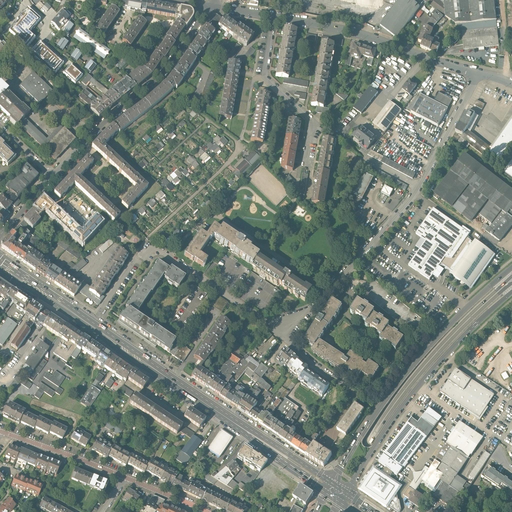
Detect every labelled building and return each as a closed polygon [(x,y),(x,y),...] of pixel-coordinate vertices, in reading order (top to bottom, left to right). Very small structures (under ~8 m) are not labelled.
[(146,12),(147,2),(134,0),(133,0),(123,0),(122,8),(146,12)] [(332,0),(376,9),(377,2),(383,4),(383,0),(332,0)] [(399,0),(398,2),(380,26),(396,39),(419,8),(408,0),(399,0)] [(444,2),(441,2),(439,1),(438,0),(425,0),(424,1),(445,16),(444,5),(444,2)] [(494,0),(443,0),(444,2),(444,5),(445,16),(462,31),(464,49),(499,45),(494,0)] [(40,2),(36,6),(40,10),(42,8),(47,12),(49,10),(47,9),(49,7),(46,4),(44,6),(40,2)] [(146,12),(160,14),(162,5),(147,2),(146,12)] [(177,8),(162,5),(160,14),(175,17),(177,8)] [(22,47),(25,49),(35,38),(29,32),(30,31),(30,32),(32,29),(32,28),(33,27),(34,27),(40,20),(27,8),(17,20),(18,21),(9,31),(15,37),(13,39),(18,43),(19,41),(24,45),(22,47)] [(189,10),(177,8),(175,17),(178,21),(186,27),(193,17),(192,12),(189,10)] [(71,15),(64,9),(51,23),(60,32),(68,23),(66,21),(71,15)] [(108,11),(102,21),(112,27),(118,17),(108,11)] [(443,17),(437,12),(434,15),(431,18),(437,24),(443,17)] [(220,18),(217,16),(216,17),(213,17),(210,21),(209,24),(207,26),(206,27),(214,32),(218,26),(223,20),(220,18)] [(139,18),(131,29),(139,35),(147,24),(139,18)] [(218,26),(232,36),(238,27),(224,18),(223,20),(218,26)] [(430,30),(437,24),(431,18),(427,23),(424,27),(430,30)] [(103,39),(112,27),(102,21),(94,32),(103,39)] [(186,27),(178,21),(166,38),(167,39),(174,43),(186,27)] [(73,26),(68,23),(60,32),(67,37),(69,35),(66,32),(68,33),(73,26)] [(206,26),(187,53),(195,59),(214,32),(206,27),(206,26)] [(253,36),(239,26),(238,27),(232,36),(236,39),(237,37),(243,42),(242,43),(246,46),(253,36)] [(433,31),(430,30),(424,27),(418,42),(422,43),(425,38),(429,40),(433,31)] [(284,28),(282,41),(294,43),(296,31),(284,28)] [(131,47),(139,35),(131,29),(123,41),(131,47)] [(110,51),(79,30),(74,39),(104,60),(110,51)] [(320,42),(321,43),(334,45),(342,46),(343,40),(322,36),(320,42)] [(188,49),(193,39),(190,37),(185,47),(188,49)] [(68,43),(62,38),(57,46),(63,50),(68,43)] [(434,42),(429,40),(425,38),(422,43),(420,48),(430,52),(434,42)] [(435,38),(434,42),(430,52),(436,54),(440,46),(437,45),(439,40),(435,38)] [(175,44),(174,43),(167,39),(157,53),(164,59),(165,59),(175,44)] [(292,55),(294,43),(282,41),(279,53),(292,55)] [(43,62),(52,53),(40,42),(31,52),(34,54),(33,56),(39,62),(41,60),(43,62)] [(226,58),(231,61),(241,47),(237,43),(226,58)] [(321,43),(319,55),(332,58),(334,45),(321,43)] [(361,55),(365,57),(367,48),(354,44),(350,55),(350,56),(352,56),(360,59),(361,55)] [(255,50),(251,47),(241,61),(246,64),(255,50)] [(376,50),(367,48),(365,57),(373,59),(376,50)] [(76,50),(71,57),(77,62),(78,59),(82,54),(76,50)] [(64,63),(52,53),(43,62),(46,64),(44,66),(51,72),(52,70),(55,73),(64,63)] [(152,75),(164,59),(157,53),(156,53),(144,69),(152,75)] [(195,59),(187,53),(175,69),(174,72),(172,73),(182,80),(196,60),(195,59)] [(279,53),(277,64),(290,67),(292,55),(279,53)] [(329,70),(332,58),(319,55),(317,68),(329,70)] [(127,63),(125,60),(118,66),(120,69),(127,63)] [(96,65),(90,61),(85,68),(90,73),(96,65)] [(229,62),(226,76),(238,78),(241,64),(229,62)] [(288,78),(290,67),(277,64),(276,76),(283,77),(288,78)] [(70,65),(63,73),(67,76),(68,75),(72,79),(71,80),(75,84),(82,75),(70,65)] [(139,86),(152,75),(144,69),(141,67),(128,78),(126,80),(136,88),(139,86)] [(317,68),(315,81),(327,83),(329,70),(317,68)] [(52,91),(33,72),(24,81),(20,85),(40,104),(52,91)] [(182,81),(182,80),(172,73),(164,84),(172,90),(175,87),(177,88),(182,81)] [(215,75),(210,73),(198,105),(203,107),(215,75)] [(88,75),(82,82),(86,86),(89,81),(106,95),(109,91),(88,75)] [(226,76),(224,89),(236,92),(238,78),(226,76)] [(308,81),(288,78),(283,77),(282,83),(307,87),(308,81)] [(136,88),(126,80),(125,81),(110,92),(121,100),(134,89),(136,88)] [(417,85),(409,80),(402,89),(402,90),(406,93),(409,95),(417,85)] [(325,95),(327,83),(315,81),(313,93),(325,95)] [(0,101),(7,93),(8,92),(0,85),(0,84),(0,101)] [(164,84),(154,93),(161,100),(172,90),(164,84)] [(378,93),(370,87),(362,95),(360,93),(357,97),(360,99),(353,108),(361,114),(378,93)] [(79,97),(91,107),(92,106),(93,106),(95,104),(96,106),(98,104),(97,103),(98,101),(85,89),(79,97)] [(224,89),(221,103),(233,105),(236,92),(224,89)] [(344,101),(348,96),(338,89),(334,93),(344,101)] [(399,102),(406,93),(402,90),(395,98),(399,102)] [(110,92),(103,100),(112,107),(121,100),(110,92)] [(17,127),(19,126),(25,119),(30,114),(23,107),(22,107),(7,93),(0,101),(0,109),(10,119),(9,120),(17,127)] [(161,100),(154,93),(144,101),(150,109),(161,100)] [(259,93),(256,107),(268,110),(270,95),(267,95),(259,93)] [(323,108),(325,95),(313,93),(310,106),(316,107),(323,108)] [(406,111),(411,113),(420,95),(421,93),(420,93),(407,109),(406,111)] [(434,102),(447,109),(452,100),(439,93),(434,102)] [(438,127),(447,109),(434,102),(420,95),(411,113),(438,127)] [(98,104),(96,106),(105,113),(112,107),(103,100),(102,99),(101,100),(100,99),(99,101),(98,101),(97,103),(98,104)] [(481,108),(484,103),(475,100),(473,105),(481,108)] [(144,101),(134,109),(139,117),(150,109),(144,101)] [(372,124),(384,133),(401,111),(389,101),(372,124)] [(231,119),(233,105),(221,103),(219,117),(231,119)] [(99,119),(105,113),(96,106),(95,104),(93,106),(92,106),(91,107),(90,107),(92,109),(90,111),(99,119)] [(256,107),(253,124),(266,127),(269,110),(268,110),(256,107)] [(280,111),(289,120),(291,120),(294,117),(283,107),(280,111)] [(323,108),(316,107),(315,112),(328,115),(329,109),(323,108)] [(139,117),(134,109),(123,117),(129,125),(139,117)] [(192,110),(188,114),(193,119),(197,115),(192,110)] [(488,157),(493,150),(470,132),(478,117),(468,112),(467,114),(465,113),(452,136),(467,148),(469,145),(487,158),(488,157)] [(129,125),(123,117),(113,126),(118,132),(120,133),(129,125)] [(45,150),(64,129),(60,126),(47,140),(25,119),(19,126),(45,150)] [(289,120),(286,136),(298,138),(301,122),(291,120),(289,120)] [(511,146),(511,123),(493,150),(488,157),(499,164),(511,146)] [(253,124),(250,141),(263,144),(266,127),(253,124)] [(113,126),(101,137),(107,142),(118,132),(113,126)] [(353,130),(354,136),(352,138),(360,144),(359,146),(365,151),(367,149),(367,150),(376,139),(361,127),(359,129),(353,130)] [(55,162),(76,141),(64,129),(45,150),(43,151),(55,162)] [(295,154),(298,138),(286,136),(283,152),(295,154)] [(107,142),(101,137),(92,147),(102,155),(107,149),(104,146),(107,142)] [(323,139),(320,155),(332,157),(335,141),(323,139)] [(19,159),(0,140),(0,160),(9,170),(19,159)] [(163,147),(160,143),(155,147),(159,151),(163,147)] [(119,161),(107,149),(102,155),(107,160),(106,160),(109,162),(114,167),(119,161)] [(415,174),(371,150),(367,155),(412,179),(415,174)] [(242,158),(233,167),(242,176),(251,166),(259,158),(253,151),(244,160),(242,158)] [(204,164),(210,158),(204,152),(198,158),(204,164)] [(292,170),(295,154),(283,152),(281,168),(292,170)] [(349,171),(357,156),(351,153),(343,169),(349,171)] [(330,172),(332,157),(320,155),(318,170),(330,172)] [(478,213),(492,224),(502,212),(507,216),(510,211),(511,212),(511,191),(465,155),(434,194),(471,223),(478,213)] [(90,156),(79,168),(85,174),(96,162),(90,156)] [(129,169),(119,161),(114,167),(119,171),(121,173),(126,178),(131,172),(129,169)] [(407,186),(363,163),(361,168),(405,191),(407,186)] [(11,192),(12,191),(21,199),(42,177),(30,166),(8,189),(11,192)] [(179,167),(166,177),(173,185),(179,181),(177,178),(181,174),(179,172),(182,170),(179,167)] [(79,168),(68,180),(74,186),(77,183),(82,177),(85,174),(79,168)] [(298,199),(304,200),(308,174),(305,174),(306,168),(303,168),(298,199)] [(318,170),(315,187),(327,189),(330,172),(318,170)] [(136,176),(131,172),(126,178),(133,184),(138,178),(138,177),(136,176)] [(346,177),(357,183),(360,178),(349,172),(346,177)] [(373,178),(362,173),(360,178),(357,183),(351,194),(360,199),(361,200),(373,178)] [(288,188),(295,181),(289,175),(282,181),(288,188)] [(77,183),(90,195),(96,189),(82,177),(77,183)] [(148,187),(138,178),(133,184),(136,187),(133,191),(139,197),(148,187)] [(63,197),(74,186),(68,180),(57,192),(63,197)] [(389,197),(393,191),(384,186),(381,193),(389,197)] [(324,205),(327,189),(315,187),(312,203),(324,205)] [(109,202),(96,189),(90,195),(104,208),(109,202)] [(11,192),(7,197),(15,205),(16,204),(21,199),(12,191),(11,192)] [(139,197),(133,191),(128,196),(126,198),(122,203),(127,209),(139,197)] [(164,196),(161,192),(156,197),(159,201),(164,196)] [(353,212),(360,199),(351,194),(344,207),(353,212)] [(0,200),(0,205),(7,212),(8,212),(9,211),(15,205),(7,197),(5,195),(0,200)] [(47,209),(51,213),(57,207),(47,198),(37,208),(43,213),(47,209)] [(156,204),(153,200),(148,204),(152,208),(156,204)] [(123,214),(109,202),(104,208),(117,220),(123,214)] [(51,213),(63,224),(68,218),(57,207),(51,213)] [(44,214),(43,213),(37,208),(26,219),(35,227),(43,220),(41,218),(44,214)] [(425,241),(408,266),(429,281),(432,276),(438,280),(444,271),(439,268),(439,266),(445,268),(444,270),(450,271),(449,273),(453,274),(451,277),(470,290),(494,255),(475,242),(474,244),(467,239),(471,233),(463,228),(462,229),(433,209),(415,234),(425,241)] [(7,212),(2,218),(5,221),(12,214),(9,211),(8,212),(7,212)] [(511,226),(511,219),(507,216),(502,212),(492,224),(490,228),(485,225),(482,229),(500,243),(511,226)] [(99,216),(88,229),(93,234),(105,222),(99,216)] [(81,230),(68,218),(63,224),(76,236),(81,230)] [(29,230),(23,224),(19,228),(25,234),(29,230)] [(187,254),(185,257),(192,263),(193,262),(202,268),(204,264),(205,265),(207,262),(199,256),(209,241),(210,241),(213,238),(215,239),(221,232),(213,227),(206,238),(200,234),(186,253),(187,254)] [(84,244),(93,234),(88,229),(84,233),(81,230),(76,236),(84,244)] [(246,245),(222,229),(221,232),(215,239),(235,253),(235,254),(254,266),(260,257),(261,256),(245,246),(246,245)] [(4,248),(10,252),(16,244),(18,242),(16,240),(19,236),(15,232),(4,243),(4,248)] [(19,243),(21,244),(23,246),(29,238),(25,235),(19,243)] [(102,247),(106,251),(116,242),(112,238),(102,247)] [(60,244),(68,249),(72,246),(64,240),(60,244)] [(10,252),(16,256),(23,246),(21,244),(20,246),(16,244),(10,252)] [(16,256),(26,262),(34,251),(30,248),(29,250),(23,246),(16,256)] [(85,254),(72,246),(68,249),(80,258),(85,254)] [(121,249),(112,261),(122,269),(131,256),(121,249)] [(26,262),(39,271),(46,261),(47,259),(34,250),(34,251),(26,262)] [(69,279),(87,262),(83,257),(74,265),(70,261),(63,267),(66,271),(64,273),(69,279)] [(285,275),(260,257),(254,266),(253,267),(279,284),(299,297),(300,296),(305,300),(306,298),(307,299),(313,290),(307,286),(305,287),(292,278),(292,277),(286,273),(285,275)] [(39,271),(44,278),(51,268),(46,261),(39,271)] [(112,261),(105,272),(115,279),(122,269),(112,261)] [(170,271),(158,263),(156,267),(142,288),(142,287),(126,310),(128,311),(135,315),(136,313),(138,314),(151,294),(152,294),(165,276),(166,277),(170,271)] [(63,276),(51,268),(44,278),(53,284),(63,276)] [(172,269),(170,271),(166,277),(164,279),(169,282),(168,283),(174,287),(174,286),(179,289),(186,278),(172,269)] [(105,272),(99,281),(109,288),(115,279),(105,272)] [(53,284),(64,291),(72,281),(63,275),(63,276),(53,284)] [(12,289),(0,280),(0,295),(5,299),(6,298),(12,290),(12,289)] [(80,286),(72,281),(64,291),(72,297),(77,290),(80,286)] [(105,294),(109,288),(99,281),(94,287),(92,290),(103,297),(105,294)] [(107,296),(105,294),(103,297),(92,290),(94,287),(86,282),(80,286),(77,290),(102,304),(107,296)] [(399,282),(394,287),(412,301),(416,296),(399,282)] [(18,294),(12,290),(6,298),(9,300),(13,302),(18,294)] [(32,303),(18,294),(13,302),(12,303),(26,312),(32,303)] [(216,295),(209,305),(221,313),(228,303),(216,295)] [(7,303),(9,300),(6,298),(5,299),(0,307),(0,310),(2,312),(8,303),(7,303)] [(318,342),(328,327),(329,327),(342,307),(333,301),(319,321),(319,320),(305,341),(315,347),(318,342)] [(374,312),(368,308),(369,307),(365,304),(364,305),(357,301),(350,311),(367,323),(373,315),(374,312)] [(183,302),(180,314),(188,316),(190,308),(187,307),(188,303),(183,302)] [(42,310),(32,303),(26,312),(24,315),(34,322),(36,320),(42,310)] [(50,316),(42,310),(36,320),(44,326),(50,316)] [(176,344),(135,315),(128,311),(121,322),(126,326),(127,324),(139,332),(139,333),(152,342),(153,342),(165,350),(164,352),(168,355),(176,344)] [(379,319),(373,315),(367,323),(366,325),(383,336),(387,329),(390,326),(383,322),(384,320),(380,318),(379,319)] [(52,317),(50,316),(44,326),(43,327),(45,327),(59,337),(66,326),(52,317)] [(16,324),(7,318),(0,327),(0,344),(1,345),(16,324)] [(194,358),(202,363),(204,364),(230,326),(221,319),(218,324),(211,334),(204,343),(198,353),(194,358)] [(28,328),(23,325),(9,346),(15,351),(28,332),(26,331),(28,328)] [(76,347),(77,348),(84,338),(67,327),(66,326),(59,337),(58,338),(59,338),(61,340),(67,344),(68,342),(76,347)] [(404,340),(398,336),(399,335),(394,332),(394,333),(387,329),(383,336),(380,340),(397,351),(404,340)] [(90,342),(84,338),(77,348),(77,349),(80,352),(81,350),(84,352),(90,342)] [(66,363),(76,347),(68,342),(67,344),(61,340),(52,353),(66,363)] [(103,351),(90,342),(84,352),(96,360),(103,351)] [(344,373),(346,369),(350,363),(347,361),(318,342),(315,347),(315,348),(313,352),(344,373)] [(41,343),(20,372),(27,378),(32,371),(33,371),(42,359),(49,349),(41,343)] [(181,347),(176,344),(168,355),(172,357),(174,358),(181,347)] [(184,349),(181,347),(174,358),(183,364),(191,353),(186,350),(186,348),(184,349)] [(237,347),(233,352),(239,356),(242,351),(237,347)] [(253,349),(246,355),(248,358),(250,357),(255,352),(253,349)] [(277,359),(288,368),(297,358),(286,349),(277,359)] [(112,357),(103,351),(96,360),(95,362),(104,369),(105,368),(112,357)] [(233,352),(228,359),(236,364),(242,358),(239,356),(233,352)] [(217,373),(225,378),(228,375),(230,377),(229,378),(232,380),(236,382),(236,383),(244,374),(248,369),(254,373),(260,366),(250,357),(248,358),(246,355),(242,358),(236,364),(228,359),(217,373)] [(351,355),(347,361),(350,363),(346,369),(360,379),(363,376),(372,382),(380,370),(370,364),(368,368),(364,365),(364,364),(351,355)] [(111,372),(112,373),(120,362),(119,361),(112,357),(105,368),(111,372)] [(309,368),(297,358),(288,368),(301,378),(307,369),(309,368)] [(46,362),(42,359),(33,371),(32,371),(27,378),(32,381),(37,374),(38,374),(46,362)] [(131,369),(120,362),(112,373),(124,380),(126,382),(128,380),(133,371),(131,369)] [(192,378),(205,387),(211,377),(200,370),(204,364),(202,363),(198,369),(192,378)] [(244,374),(256,383),(261,379),(268,370),(262,364),(260,366),(254,373),(248,369),(244,374)] [(314,374),(307,369),(301,378),(298,383),(322,401),(332,387),(324,382),(314,374)] [(456,370),(440,393),(479,418),(494,395),(456,370)] [(44,378),(58,387),(65,378),(55,371),(52,376),(47,373),(44,378)] [(149,381),(133,371),(128,380),(143,390),(149,381)] [(99,375),(91,387),(101,393),(103,389),(98,386),(103,378),(99,375)] [(223,386),(229,378),(230,377),(228,375),(225,378),(220,384),(223,386)] [(269,381),(272,384),(278,378),(276,376),(269,381)] [(216,380),(211,377),(205,387),(214,393),(220,384),(215,381),(216,380)] [(214,393),(220,397),(232,380),(229,378),(223,386),(220,384),(214,393)] [(114,382),(109,379),(105,385),(110,389),(114,382)] [(272,388),(261,379),(256,383),(264,390),(268,393),(268,392),(272,388)] [(32,385),(24,380),(21,385),(29,390),(32,385)] [(220,397),(225,400),(231,392),(230,391),(236,382),(232,380),(220,397)] [(15,390),(19,385),(16,382),(11,386),(15,390)] [(55,392),(40,382),(37,387),(39,389),(34,396),(39,400),(44,392),(52,397),(55,392)] [(255,400),(264,390),(256,383),(247,395),(255,400)] [(129,398),(133,392),(123,386),(119,391),(129,398)] [(58,387),(55,392),(60,396),(63,391),(58,387)] [(91,387),(80,403),(89,409),(101,393),(91,387)] [(225,400),(230,404),(238,394),(241,391),(237,389),(233,394),(231,392),(225,400)] [(294,390),(286,400),(296,406),(299,409),(300,407),(306,399),(294,390)] [(268,393),(256,406),(256,407),(259,409),(269,397),(270,398),(272,396),(268,392),(268,393)] [(130,402),(146,413),(151,404),(136,394),(130,402)] [(230,404),(237,408),(245,398),(238,394),(230,404)] [(256,406),(245,398),(237,408),(248,416),(253,411),(256,407),(256,406)] [(286,400),(282,405),(278,411),(283,414),(276,423),(281,426),(296,406),(286,400)] [(5,404),(1,412),(8,415),(7,417),(17,423),(18,421),(23,411),(24,410),(8,402),(6,405),(5,404)] [(269,430),(270,431),(276,423),(271,419),(278,411),(282,405),(278,402),(265,419),(261,425),(262,425),(269,430)] [(146,413),(161,423),(167,415),(151,404),(146,413)] [(355,405),(346,418),(355,424),(364,411),(355,405)] [(299,409),(296,406),(281,426),(286,429),(289,431),(294,423),(296,424),(304,410),(300,407),(299,409)] [(205,419),(190,409),(184,417),(199,428),(205,419)] [(37,418),(23,411),(18,421),(31,428),(33,426),(37,418)] [(248,416),(256,422),(261,416),(253,411),(248,416)] [(412,418),(378,462),(386,468),(383,472),(381,475),(374,470),(361,490),(386,507),(393,511),(401,511),(402,511),(398,495),(402,488),(389,480),(391,476),(393,473),(397,476),(400,473),(438,423),(426,414),(418,424),(412,418)] [(183,426),(167,415),(161,423),(177,434),(183,426)] [(38,416),(37,418),(33,426),(46,433),(47,431),(51,423),(38,416)] [(256,422),(261,425),(265,419),(261,416),(256,422)] [(346,437),(355,424),(346,418),(337,431),(346,437)] [(52,421),(51,423),(47,431),(60,438),(65,428),(52,421)] [(408,498),(413,489),(416,485),(418,487),(420,483),(434,492),(441,480),(450,486),(457,473),(483,437),(459,422),(428,468),(424,465),(422,470),(412,472),(413,479),(411,481),(403,495),(408,498)] [(270,431),(280,438),(286,429),(281,426),(276,423),(270,431)] [(191,439),(193,436),(194,435),(184,427),(181,432),(191,439)] [(70,438),(77,442),(82,432),(75,428),(70,438)] [(280,438),(286,442),(292,433),(289,431),(286,429),(280,438)] [(286,442),(293,446),(299,438),(294,435),(297,432),(294,430),(292,433),(286,442)] [(313,448),(315,444),(322,434),(316,430),(306,443),(313,448)] [(221,431),(207,450),(219,458),(232,439),(221,431)] [(89,436),(82,432),(77,442),(84,445),(89,436)] [(202,442),(193,436),(191,439),(181,452),(186,455),(190,458),(202,442)] [(105,458),(106,455),(112,446),(97,438),(90,449),(105,458)] [(293,446),(300,451),(306,443),(299,438),(293,446)] [(300,451),(307,456),(313,448),(306,443),(300,451)] [(12,444),(7,454),(18,459),(19,458),(23,448),(12,444)] [(315,444),(313,448),(307,456),(311,459),(320,465),(325,468),(332,456),(315,444)] [(124,465),(125,463),(129,454),(112,445),(112,446),(106,455),(124,465)] [(241,459),(243,460),(250,451),(251,450),(243,445),(236,454),(242,458),(241,459)] [(23,447),(23,448),(19,458),(26,461),(25,462),(28,464),(29,462),(37,465),(42,454),(23,447)] [(265,462),(250,451),(243,460),(242,461),(249,466),(248,467),(252,470),(254,466),(260,470),(265,462)] [(181,462),(186,455),(181,452),(176,458),(181,462)] [(142,472),(144,470),(148,463),(130,453),(129,454),(125,463),(142,472)] [(53,459),(42,454),(37,465),(48,470),(48,469),(53,459)] [(53,458),(53,459),(48,469),(59,473),(63,462),(53,458)] [(144,470),(159,479),(165,468),(150,459),(148,463),(144,470)] [(232,460),(224,467),(227,470),(229,473),(237,466),(232,460)] [(481,476),(493,485),(500,475),(488,466),(481,476)] [(74,477),(90,484),(94,474),(78,467),(74,477)] [(218,481),(225,486),(230,479),(230,478),(227,476),(224,479),(220,477),(225,472),(227,470),(224,467),(216,474),(212,477),(218,481)] [(159,479),(170,485),(177,475),(178,474),(165,468),(159,479)] [(32,479),(19,473),(14,484),(27,489),(28,489),(32,479)] [(111,481),(94,474),(90,484),(107,491),(111,481)] [(170,485),(176,488),(182,478),(182,477),(177,475),(170,485)] [(493,485),(505,493),(511,483),(511,482),(500,475),(493,485)] [(32,478),(32,479),(28,489),(41,494),(45,483),(32,478)] [(184,479),(182,478),(176,488),(185,493),(191,482),(187,480),(187,481),(183,480),(184,479)] [(233,490),(235,487),(236,484),(230,479),(225,486),(233,490)] [(185,493),(201,500),(206,489),(191,482),(185,493)] [(236,484),(235,487),(243,492),(247,487),(238,482),(236,484)] [(313,494),(301,486),(293,497),(297,500),(306,506),(313,494)] [(139,491),(133,487),(127,496),(137,503),(141,497),(143,495),(138,492),(139,491)] [(214,507),(219,496),(206,489),(201,500),(214,507)] [(413,489),(408,498),(407,501),(419,508),(426,497),(413,489)] [(12,495),(7,500),(15,507),(19,503),(14,499),(15,498),(12,495)] [(42,505),(47,508),(52,499),(47,496),(42,505)] [(161,496),(159,499),(156,504),(161,506),(165,502),(168,498),(161,496)] [(229,501),(219,496),(214,507),(224,511),(229,501)] [(154,497),(150,505),(159,510),(161,506),(156,504),(159,499),(154,497)] [(47,508),(53,511),(58,502),(52,499),(47,508)] [(12,511),(15,507),(7,500),(4,504),(12,510),(12,511)] [(297,500),(294,506),(303,511),(306,506),(297,500)] [(224,511),(225,511),(232,511),(236,504),(229,501),(224,511)] [(53,511),(54,511),(60,511),(64,505),(58,502),(53,511)] [(159,510),(164,511),(178,511),(181,507),(174,504),(173,506),(165,502),(161,506),(159,510)] [(3,503),(0,507),(5,511),(10,511),(12,510),(4,504),(3,503)]
